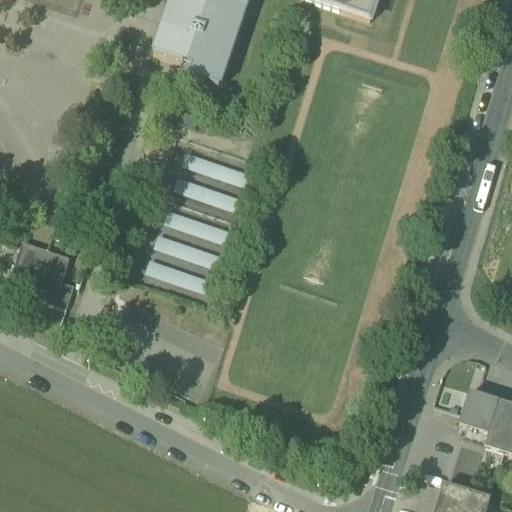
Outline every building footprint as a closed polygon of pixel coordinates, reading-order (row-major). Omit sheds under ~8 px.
[(173,0),(153,62),(183,72),(185,66),(193,69),(188,84),(219,94),(249,0),(173,0)] [(378,0),(301,0),(300,3),(369,26),(378,0)] [(249,192),(253,178),(188,159),(184,173),(249,192)] [(189,184),(180,209),(234,228),(243,204),(189,184)] [(174,215),(168,230),(229,252),(234,237),(174,215)] [(219,276),(224,260),(161,239),(156,255),(219,276)] [(6,297),(13,299),(29,252),(22,250),(6,297)] [(13,299),(53,313),(61,288),(69,265),(29,252),(13,299)] [(152,265),(147,278),(211,300),(215,286),(152,265)] [(53,313),(66,317),(74,293),(61,288),(53,313)] [(466,435),(488,442),(498,408),(477,401),(466,435)] [(511,412),(498,408),(488,442),(484,456),(485,456),(511,464),(511,412)] [(466,435),(461,451),(484,458),(485,456),(484,456),(488,442),(466,435)] [(461,451),(458,462),(481,469),(484,458),(461,451)] [(458,462),(455,473),(477,480),(481,469),(458,462)] [(471,502),(477,480),(455,473),(448,495),(471,502)] [(448,495),(442,511),(488,511),(490,508),(471,502),(448,495)]
